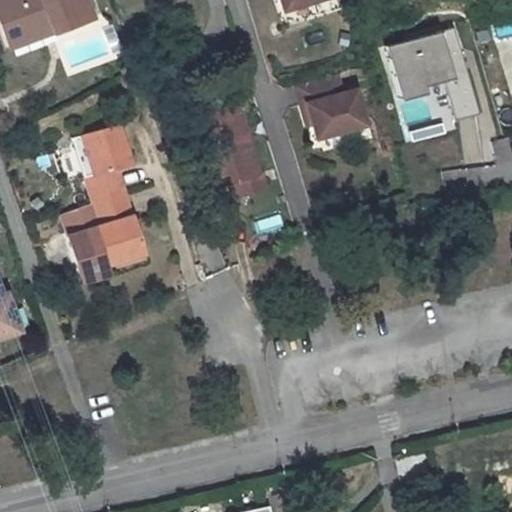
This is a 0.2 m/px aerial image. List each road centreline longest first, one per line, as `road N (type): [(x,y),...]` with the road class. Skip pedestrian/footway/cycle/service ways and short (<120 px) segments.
road 1 (residential): [(338,360),(232,0)]
road 2 (residential): [(159,101),(201,228),(247,328),(277,445)]
road 3 (residential): [(103,485),(0,179)]
road 4 (residential): [(511,389),(277,445)]
road 5 (residential): [(277,445),(103,485)]
